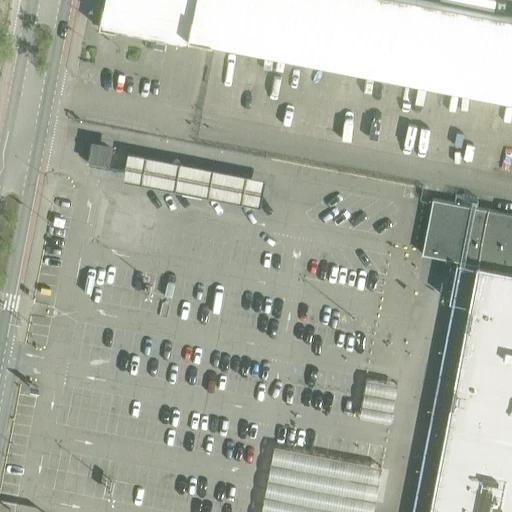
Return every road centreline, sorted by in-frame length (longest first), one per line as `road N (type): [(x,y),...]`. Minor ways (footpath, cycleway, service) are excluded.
road 1 (unclassified): [(0,340),(42,123)]
road 2 (unclassified): [(42,123),(66,0)]
